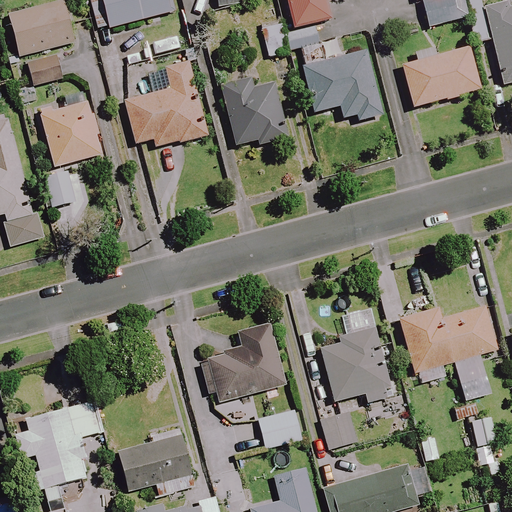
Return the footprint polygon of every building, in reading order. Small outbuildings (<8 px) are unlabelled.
[(87,0),(95,32),(107,29),(107,31),(170,16),(165,0),(87,0)] [(332,21),(327,0),(284,0),(291,30),(332,21)] [(426,30),(457,22),(451,0),(413,0),(415,6),(419,5),(426,30)] [(460,0),(466,20),(467,20),(474,47),(488,43),(500,89),(511,85),(511,9),(507,11),(505,5),(484,11),(481,0),(460,0)] [(18,60),(23,59),(31,90),(62,83),(54,51),(73,47),(62,3),(7,16),(18,60)] [(287,55),(281,28),(259,34),(265,60),(287,55)] [(312,30),(284,36),(288,52),(296,50),(312,116),(337,110),(340,123),(353,120),(354,124),(380,118),(365,54),(321,65),(312,30)] [(185,47),(183,34),(158,39),(161,52),(185,47)] [(478,92),(466,50),(399,69),(411,111),(478,92)] [(202,140),(186,64),(163,69),(168,93),(123,103),(132,147),(151,143),(153,150),(202,140)] [(251,90),(249,81),(219,88),(232,151),(284,140),(273,86),(251,90)] [(51,170),(99,158),(94,139),(99,138),(93,117),(89,118),(86,105),(38,117),(51,170)] [(39,242),(9,119),(0,120),(0,220),(7,250),(39,242)] [(72,205),(66,174),(41,180),(48,211),(72,205)] [(481,377),(476,358),(496,353),(484,309),(439,321),(436,311),(396,322),(411,376),(451,365),(456,384),(481,377)] [(196,368),(206,399),(214,397),(217,405),(284,385),(267,326),(237,335),(240,347),(206,357),(208,364),(196,368)] [(338,348),(320,352),(332,405),(362,398),(364,406),(388,401),(372,330),(335,338),(338,348)] [(95,436),(87,406),(8,426),(17,461),(33,457),(42,491),(85,480),(75,441),(95,436)] [(299,443),(292,413),(256,422),(263,452),(299,443)] [(356,444),(346,414),(317,423),(327,453),(356,444)] [(192,490),(179,438),(115,454),(125,495),(151,488),(154,500),(192,490)] [(492,465),(487,447),(470,451),(475,470),(492,465)] [(402,511),(410,510),(399,470),(322,491),(328,511),(402,511)] [(272,479),(278,502),(250,509),(250,511),(312,511),(303,471),(272,479)] [(64,511),(61,498),(29,506),(30,511),(64,511)] [(215,511),(213,501),(172,511),(161,511),(161,509),(149,511),(215,511)]
